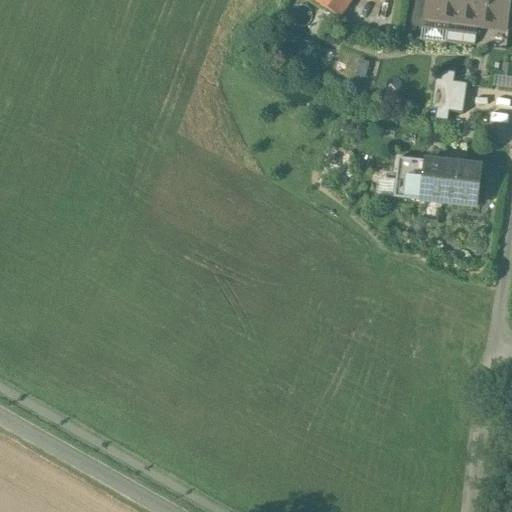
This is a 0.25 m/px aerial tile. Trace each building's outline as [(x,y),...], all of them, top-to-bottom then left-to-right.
[(310,0),(313,2),(305,14),(331,31),(351,0),(310,0)] [(474,0),(430,0),(427,18),(471,24),(474,0)] [(507,0),(474,0),(471,24),(503,28),(507,0)] [(470,46),(445,42),(442,66),(467,70),(470,46)] [(467,70),(442,66),(433,122),(458,126),(467,70)] [(479,168),(427,163),(423,202),(475,207),(479,168)]
